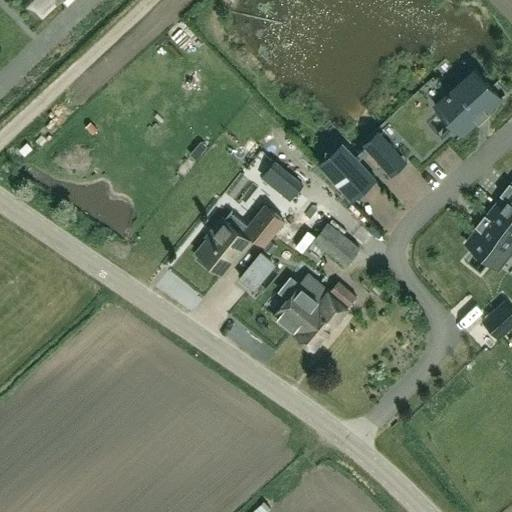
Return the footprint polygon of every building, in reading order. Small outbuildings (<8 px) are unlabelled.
[(33,0),(42,9),(50,0),(33,0)] [(475,69),(434,105),(460,134),(501,98),(475,69)] [(341,141),(317,163),(351,202),(376,179),(358,160),(369,150),(365,146),(355,156),(341,141)] [(303,184),(289,172),(275,188),(290,200),(303,184)] [(511,185),(495,207),(511,219),(511,185)] [(211,234),(197,251),(224,274),(252,240),(262,248),(286,221),(265,203),(247,224),(231,211),(226,217),(224,215),(209,233),(211,234)] [(497,267),(511,247),(511,219),(495,207),(467,243),(497,267)] [(324,251),(346,267),(362,247),(328,221),(309,246),(321,255),(324,251)] [(284,225),(263,251),(276,262),(297,236),(284,225)] [(309,273),(299,284),(289,275),(278,289),(288,298),(274,315),(294,333),(326,295),(323,293),(327,289),(309,273)] [(323,293),(326,295),(294,333),(314,349),(349,308),(349,307),(357,297),(339,281),(330,292),(327,289),(323,293)] [(493,310),(481,321),(497,339),(509,328),(493,310)] [(244,511),(262,511),(277,501),(271,493),(245,511),(244,511)]
